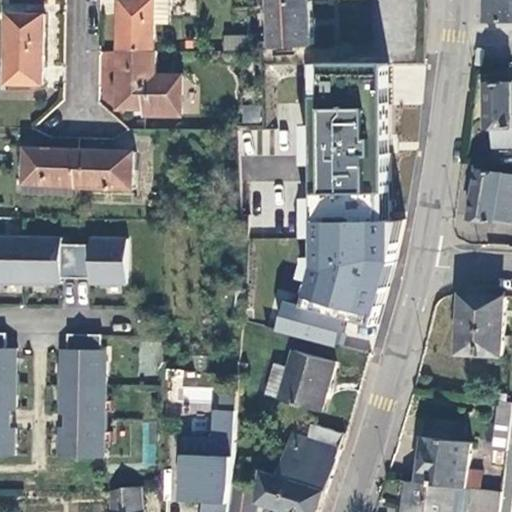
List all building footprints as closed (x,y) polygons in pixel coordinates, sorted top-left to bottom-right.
[(121,50),(158,51),(158,0),(121,0),(121,27),(121,50)] [(272,0),(275,47),(315,45),(313,0),(272,0)] [(511,0),(488,0),(488,21),(511,19),(511,0)] [(46,14),(24,14),(24,20),(10,20),(9,83),(45,84),(45,52),(46,14)] [(250,36),(228,36),(228,49),(250,49),(250,36)] [(159,76),(160,51),(158,51),(121,50),(121,79),(121,108),(148,109),(181,109),(181,87),(159,86),(159,76)] [(391,64),(307,64),(308,261),(297,302),(348,316),(380,325),(407,219),(391,219),(391,64)] [(187,76),(159,76),(159,86),(181,87),(181,109),(148,109),(148,115),(187,115),(187,76)] [(511,82),(491,83),(492,126),(491,128),(495,128),(495,149),(511,148),(511,82)] [(260,121),(260,105),(243,105),(242,121),(260,121)] [(79,186),(80,150),(59,150),(27,148),(26,179),(19,179),(18,191),(26,191),(26,185),(79,186)] [(103,151),(80,150),(79,186),(79,188),(136,189),(137,152),(103,151)] [(511,220),(511,174),(480,169),(472,218),(498,223),(497,218),(511,220)] [(79,188),(79,186),(26,185),(26,191),(26,195),(79,196),(79,188)] [(77,274),(78,244),(64,244),(64,237),(0,236),(0,281),(56,282),(56,277),(63,277),(77,278),(77,274)] [(93,245),(78,244),(77,274),(77,278),(93,277),(99,278),(99,283),(129,283),(130,238),(93,238),(93,245)] [(237,291),(242,292),(243,275),(234,274),(233,291),(237,291)] [(243,323),(243,321),(245,291),(242,292),(237,291),(235,322),(243,323)] [(508,295),(462,293),(459,353),(504,355),(508,295)] [(280,330),(340,346),(348,316),(297,302),(288,300),(280,330)] [(0,456),(17,457),(17,429),(12,429),(12,411),(17,411),(19,358),(13,358),(14,349),(7,348),(8,333),(0,332),(0,456)] [(62,429),(61,460),(107,460),(108,445),(115,445),(115,434),(103,433),(103,413),(116,413),(116,402),(109,402),(110,361),(105,361),(105,335),(70,334),(69,349),(69,356),(63,356),(62,416),(68,416),(68,429),(62,429)] [(291,367),(281,398),(281,399),(323,411),(337,362),(295,350),(291,367)] [(267,394),(281,398),(291,367),(276,362),(267,394)] [(212,387),(170,383),(168,402),(210,406),(212,387)] [(497,429),(511,429),(511,418),(511,400),(499,399),(497,429)] [(428,435),(456,439),(459,421),(431,417),(428,435)] [(320,511),(346,434),(316,425),(311,441),(295,436),(284,468),(261,461),(260,476),(244,474),(242,486),(233,485),(231,511),(259,511),(260,502),(278,507),(277,511),(320,511)] [(468,474),(473,441),(456,439),(428,435),(425,435),(419,481),(458,486),(466,487),(468,474)] [(466,487),(480,489),(482,476),(468,474),(466,487)] [(454,511),(455,508),(458,486),(419,481),(413,480),(410,508),(405,507),(404,511),(454,511)] [(455,508),(485,511),(499,511),(503,492),(480,489),(466,487),(458,486),(455,508)] [(143,511),(142,488),(112,493),(111,511),(143,511)]
